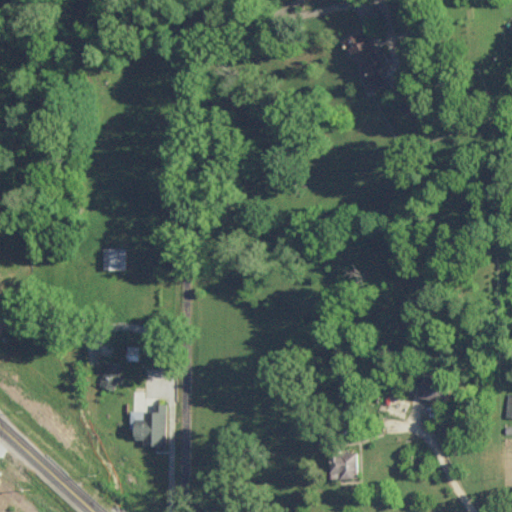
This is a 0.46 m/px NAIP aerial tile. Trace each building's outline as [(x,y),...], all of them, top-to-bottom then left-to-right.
[(388,66),(376,36),(369,39),(365,30),(349,37),(363,70),(361,71),(370,90),(386,83),(380,69),(388,66)] [(127,267),(127,245),(106,245),(105,267),(127,267)] [(161,379),(161,366),(145,366),(145,379),(161,379)] [(450,400),(454,382),(426,376),(422,394),(450,400)] [(132,408),(132,427),(136,427),(136,437),(145,437),(145,443),(153,443),(153,448),(166,448),(167,402),(155,401),(155,408),(132,408)] [(345,476),(362,476),(361,448),(333,449),(333,469),(344,468),(345,476)]
